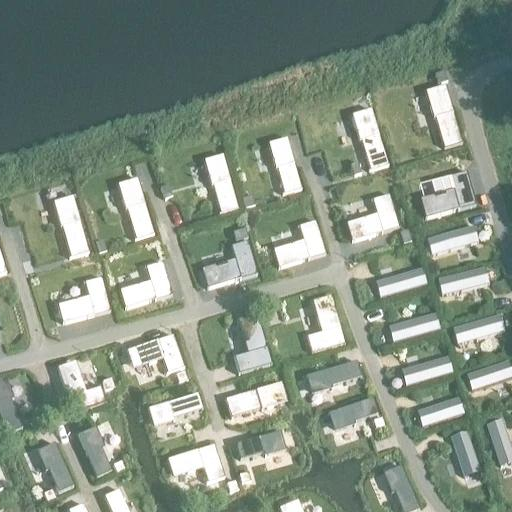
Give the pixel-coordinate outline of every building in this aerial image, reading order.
[(447,92),(428,98),(428,99),(435,121),(436,120),(446,151),(463,145),(447,93),(447,92)] [(373,114),(354,119),(354,121),(361,142),(362,142),(372,172),(389,167),(373,115),(373,114)] [(288,143),(269,148),(276,172),(278,171),(285,197),(302,192),(288,143)] [(224,160),(205,165),(205,166),(212,189),(214,188),(222,217),(238,212),(224,160)] [(358,166),(350,168),(354,179),(361,177),(358,166)] [(454,195),(423,204),(428,221),(474,208),(465,176),(450,180),(454,195)] [(138,184),(119,190),(119,191),(126,213),(127,213),(136,243),(154,237),(138,186),(138,184)] [(168,188),(160,191),(165,203),(172,200),(168,188)] [(378,218),(348,227),(353,245),(399,231),(389,198),(374,203),(378,218)] [(74,201),(55,207),(55,208),(61,230),(63,230),(71,260),(89,255),(74,203),(74,201)] [(305,245),(274,254),(279,271),(325,257),(315,225),(300,229),(305,245)] [(473,230),(427,243),(431,259),(477,245),(473,230)] [(408,233),(400,236),(403,247),(411,245),(408,233)] [(103,243),(95,246),(99,257),(107,255),(103,243)] [(235,265),(205,274),(210,291),(256,277),(246,245),(231,249),(235,265)] [(151,285),(121,294),(126,312),(172,298),(162,265),(147,270),(151,285)] [(485,271),(438,283),(442,298),(489,286),(485,271)] [(421,272),(375,286),(380,301),(426,288),(421,272)] [(89,301),(59,309),(63,327),(110,314),(101,281),(85,285),(89,301)] [(322,335),(308,339),(312,355),(345,345),(332,301),(314,306),(322,335)] [(435,317),(388,330),(393,346),(439,332),(435,317)] [(499,318),(453,331),(458,347),(504,334),(499,318)] [(249,357),(234,361),(239,377),(271,367),(258,321),(240,326),(249,357)] [(172,338),(126,354),(133,371),(163,361),(168,375),(184,370),(172,338)] [(217,357),(208,360),(210,366),(219,363),(217,357)] [(448,360),(401,374),(406,389),(452,376),(448,360)] [(356,364),(306,379),(311,397),(332,391),(331,388),(360,379),(356,364)] [(511,375),(508,364),(467,378),(472,394),(511,380),(511,375)] [(75,366),(57,372),(74,418),(105,406),(100,391),(86,396),(75,366)] [(152,393),(165,389),(159,370),(146,374),(152,393)] [(185,374),(176,377),(178,386),(187,383),(185,374)] [(112,381),(102,384),(105,394),(115,391),(112,381)] [(5,384),(0,385),(0,421),(7,439),(22,432),(11,405),(14,404),(5,384)] [(280,386),(226,402),(230,419),(261,410),(262,412),(285,405),(280,386)] [(197,396),(148,412),(153,429),(173,423),(173,421),(202,411),(197,396)] [(459,401),(417,415),(422,431),(464,417),(459,401)] [(372,402),(328,417),(334,434),(354,427),(354,424),(377,416),(372,402)] [(382,420),(373,423),(376,431),(385,428),(382,420)] [(116,421),(96,428),(103,446),(122,439),(116,421)] [(511,454),(501,423),(486,428),(500,469),(511,465),(511,454)] [(95,433),(78,441),(96,483),(111,476),(101,453),(104,452),(95,433)] [(278,435),(236,447),(240,462),(264,455),(265,458),(283,453),(278,435)] [(467,435),(450,440),(464,480),(480,474),(467,435)] [(214,448),(167,463),(173,479),(204,470),(208,485),(224,480),(214,448)] [(55,451),(39,458),(46,475),(48,474),(59,497),(73,491),(55,451)] [(121,464),(113,468),(117,476),(125,472),(121,464)] [(403,471),(385,478),(393,496),(396,495),(402,511),(417,511),(419,511),(403,471)] [(248,475),(239,477),(241,486),(250,483),(248,475)] [(236,484),(227,486),(230,495),(238,492),(236,484)] [(51,493),(43,497),(47,505),(55,501),(51,493)] [(126,511),(118,493),(104,500),(109,511),(126,511)]
